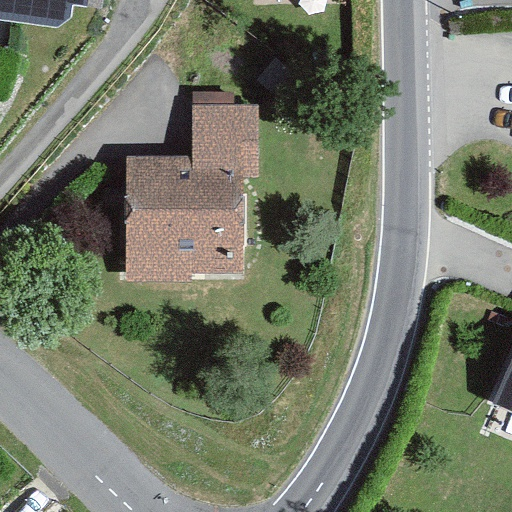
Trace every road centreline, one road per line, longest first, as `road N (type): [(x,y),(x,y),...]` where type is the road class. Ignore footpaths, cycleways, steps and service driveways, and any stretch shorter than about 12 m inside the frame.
road 1 (tertiary): [(300,511),(348,441),(388,342),(403,274),(405,0)]
road 2 (unclassified): [(132,511),(0,394)]
